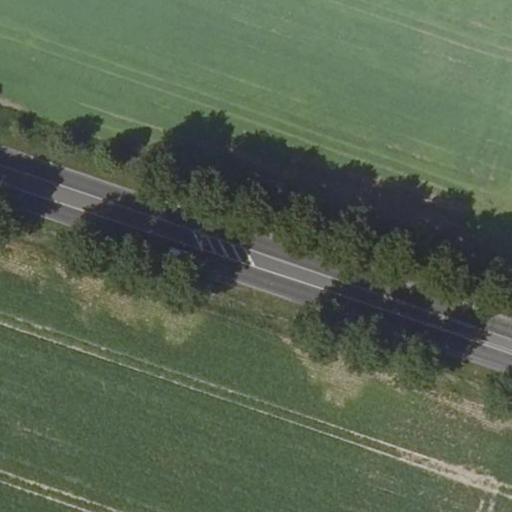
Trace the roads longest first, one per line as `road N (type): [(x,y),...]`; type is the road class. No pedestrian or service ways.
road 1 (primary): [(511,332),(0,158)]
road 2 (primary): [(0,193),(511,365)]
